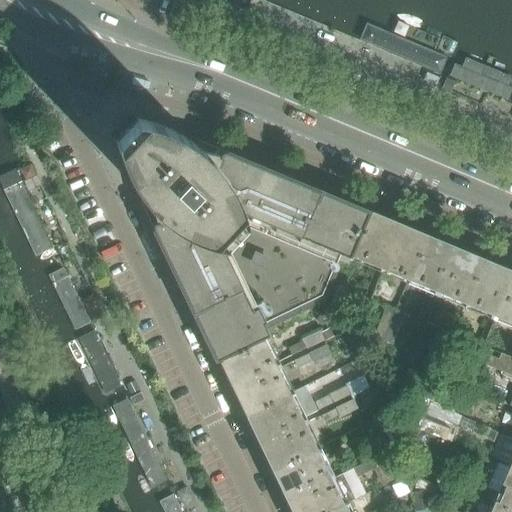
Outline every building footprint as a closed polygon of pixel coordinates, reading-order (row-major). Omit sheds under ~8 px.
[(267,0),(266,3),(353,39),(367,6),(353,0),(267,0)] [(377,24),(368,21),(359,42),(440,75),(447,57),(441,54),(443,50),(378,23),(377,24)] [(453,62),(446,78),(507,103),(511,90),(511,86),(510,85),(511,79),(511,76),(464,57),(461,65),(453,62)] [(450,92),(453,83),(446,80),(442,89),(450,92)] [(241,239),(270,171),(225,152),(222,152),(220,154),(219,157),(220,159),(221,160),(218,167),(207,155),(195,145),(183,137),(170,130),(156,124),(146,121),(118,151),(123,165),(129,178),(130,180),(139,192),(144,199),(146,201),(156,211),(167,220),(160,224),(159,223),(157,222),(154,223),(153,225),(152,228),(173,272),(241,239)] [(30,166),(21,170),(25,180),(35,175),(30,166)] [(336,285),(348,258),(350,255),(367,212),(270,171),(241,239),(173,272),(215,359),(263,336),(328,304),(336,285)] [(37,255),(50,249),(12,172),(0,178),(0,179),(1,182),(0,182),(0,195),(5,206),(11,203),(37,255)] [(408,279),(426,236),(367,212),(350,255),(408,279)] [(465,303),(483,260),(426,236),(408,279),(465,303)] [(511,322),(511,272),(483,260),(465,303),(511,322)] [(88,323),(61,268),(49,274),(76,329),(88,323)] [(337,285),(335,292),(344,296),(347,289),(338,285),(337,285)] [(335,292),(332,298),(341,302),(344,296),(335,292)] [(332,298),(329,305),(338,309),(341,302),(332,298)] [(329,305),(326,312),(333,322),(338,309),(329,305)] [(386,306),(383,314),(393,318),(396,310),(395,310),(386,306)] [(396,310),(393,318),(402,322),(405,314),(396,310)] [(383,314),(380,322),(389,326),(393,318),(383,314)] [(393,318),(389,326),(398,329),(402,322),(393,318)] [(380,322),(376,330),(386,334),(389,326),(380,322)] [(389,326),(386,334),(395,337),(398,329),(389,326)] [(106,398),(121,391),(91,329),(77,336),(75,342),(102,397),(106,398)] [(333,337),(329,329),(320,333),(325,342),(333,337)] [(376,330),(373,338),(383,342),(386,334),(376,330)] [(446,349),(453,333),(445,330),(442,336),(431,332),(423,349),(433,353),(436,345),(446,349)] [(319,332),(313,334),(318,344),(323,341),(319,332)] [(453,333),(446,349),(453,352),(457,343),(460,336),(460,335),(453,333)] [(313,334),(307,337),(312,347),(318,344),(313,334)] [(386,334),(383,342),(392,345),(395,337),(386,334)] [(290,393),(263,336),(215,359),(216,360),(220,358),(247,414),(290,393)] [(307,337),(301,340),(302,342),(306,349),(312,347),(307,337)] [(302,342),(287,349),(292,356),(306,349),(302,342)] [(457,343),(453,352),(460,355),(464,346),(457,343)] [(326,345),(320,348),(324,357),(330,354),(326,345)] [(464,346),(460,355),(468,358),(472,349),(464,346)] [(320,348),(314,351),(318,360),(324,357),(320,348)] [(472,349),(468,358),(475,361),(479,352),(472,349)] [(314,351),(308,354),(312,362),(312,363),(318,360),(314,351)] [(479,352),(475,361),(481,364),(485,354),(479,352)] [(308,354),(293,361),(297,369),(312,362),(308,354)] [(485,354),(481,364),(488,367),(492,357),(485,354)] [(498,360),(494,369),(503,373),(510,358),(501,354),(498,360)] [(492,357),(488,367),(494,369),(498,360),(492,357)] [(511,358),(510,358),(503,373),(510,376),(511,370),(511,358)] [(458,375),(463,363),(456,360),(451,372),(458,375)] [(451,400),(456,386),(440,380),(441,377),(428,371),(417,396),(431,401),(430,405),(458,416),(452,403),(433,396),(435,393),(451,400)] [(346,386),(340,389),(344,398),(350,395),(346,386)] [(340,389),(334,392),(338,401),(344,398),(340,389)] [(334,392),(328,395),(329,396),(333,403),(333,404),(338,401),(334,392)] [(140,393),(130,398),(133,405),(143,400),(140,393)] [(317,448),(290,393),(247,414),(274,469),(317,448)] [(150,489),(166,481),(123,396),(108,403),(150,489)] [(329,396),(313,404),(317,411),(333,403),(329,396)] [(353,400),(347,403),(351,412),(357,409),(353,400)] [(416,428),(425,404),(412,400),(407,413),(403,424),(416,428)] [(347,403),(341,406),(345,415),(351,412),(347,403)] [(458,416),(430,405),(427,412),(457,424),(460,417),(458,416)] [(341,406),(335,408),(335,409),(338,415),(339,418),(345,415),(341,406)] [(324,423),(338,416),(334,410),(321,417),(324,423)] [(386,435),(380,437),(386,449),(392,446),(390,444),(387,437),(386,435)] [(380,437),(375,440),(380,452),(386,449),(380,437)] [(375,440),(369,443),(373,453),(374,454),(380,452),(375,440)] [(375,457),(368,461),(372,470),(380,486),(403,476),(405,474),(392,446),(386,449),(380,452),(374,454),(375,457)] [(327,511),(344,504),(333,480),(317,448),(274,469),(294,511),(327,511)] [(511,497),(511,457),(501,484),(505,486),(501,493),(511,497)] [(487,487),(490,480),(475,473),(471,481),(487,487)] [(440,497),(443,490),(428,483),(425,490),(440,497)] [(186,488),(177,492),(181,501),(190,497),(186,488)] [(511,511),(511,497),(501,493),(501,494),(487,488),(483,498),(493,503),(489,511),(511,511)] [(160,511),(180,511),(172,494),(156,501),(160,511)]
